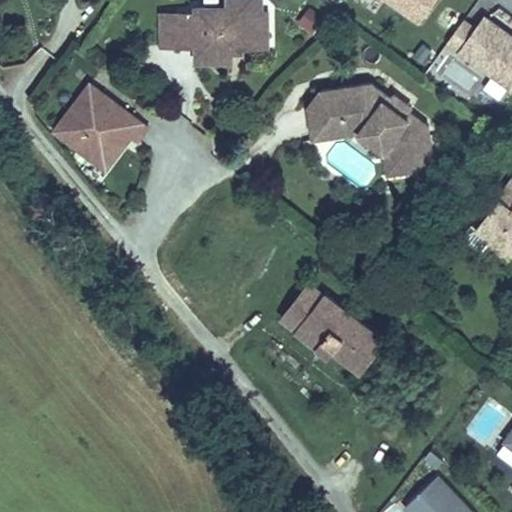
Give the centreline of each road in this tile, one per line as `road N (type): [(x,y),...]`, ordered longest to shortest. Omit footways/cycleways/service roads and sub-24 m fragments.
road 1 (residential): [(352,511),(145,269),(0,81)]
road 2 (unknown): [(145,269),(177,178),(185,106)]
